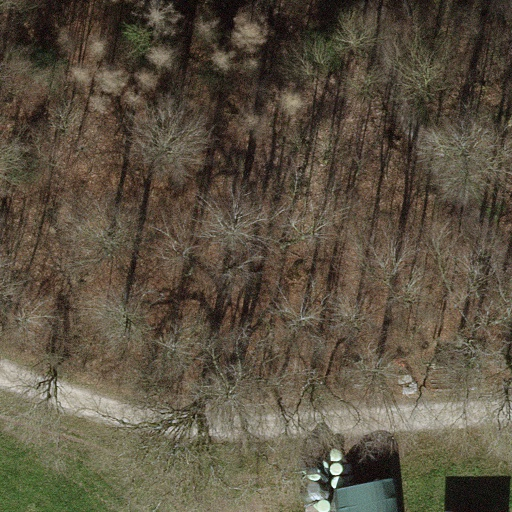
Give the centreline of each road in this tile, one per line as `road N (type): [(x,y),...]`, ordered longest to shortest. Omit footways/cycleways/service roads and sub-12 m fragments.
road 1 (track): [(0,374),(89,408),(233,429),(511,424)]
road 2 (track): [(511,275),(401,103),(364,0)]
